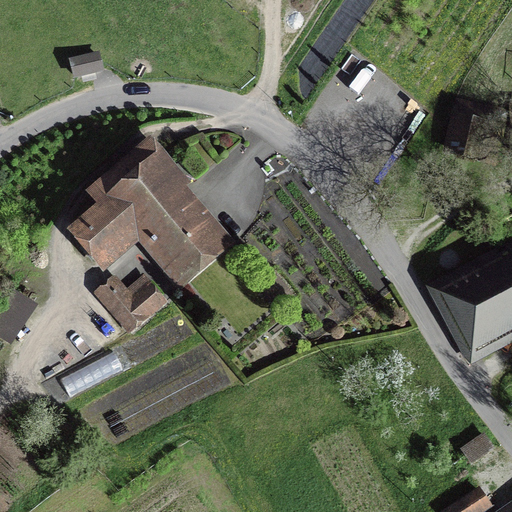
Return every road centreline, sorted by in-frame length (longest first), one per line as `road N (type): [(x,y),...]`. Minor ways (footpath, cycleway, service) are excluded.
road 1 (unclassified): [(511,444),(275,123),(205,101),(101,96),(0,150)]
road 2 (track): [(275,123),(277,0)]
